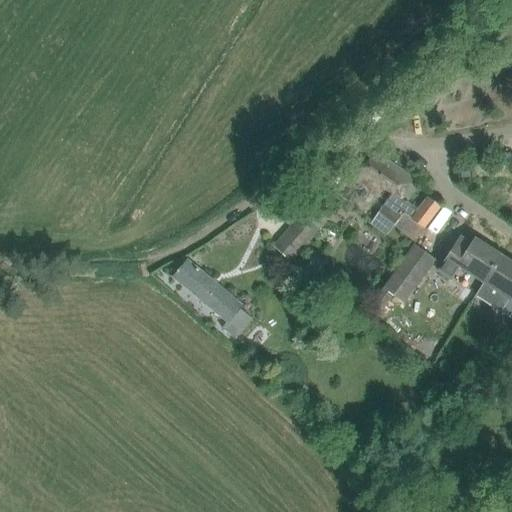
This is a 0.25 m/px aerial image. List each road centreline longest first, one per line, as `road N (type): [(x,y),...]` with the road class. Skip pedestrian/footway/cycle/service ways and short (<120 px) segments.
road 1 (unclassified): [(434,145),(355,144),(313,160),(176,251)]
road 2 (track): [(0,272),(105,267),(176,251)]
road 3 (unclassified): [(434,145),(441,186),(511,234)]
